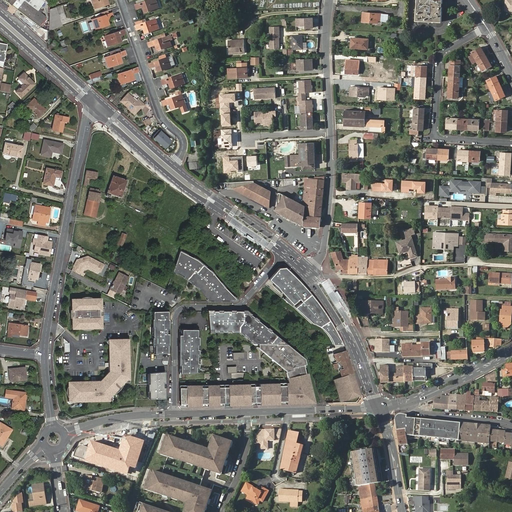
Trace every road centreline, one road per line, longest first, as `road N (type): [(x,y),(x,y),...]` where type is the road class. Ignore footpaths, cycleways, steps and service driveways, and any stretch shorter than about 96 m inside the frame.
road 1 (residential): [(310,276),(323,249),(330,192),(328,0)]
road 2 (tertiary): [(46,354),(97,105)]
road 3 (residential): [(174,413),(180,312),(243,305),(285,253)]
road 4 (residential): [(511,140),(441,131),(441,54),(486,28)]
road 5 (residential): [(169,168),(183,140),(161,114),(121,0)]
road 6 (secondary): [(379,407),(354,338),(310,276)]
road 7 (secondary): [(285,253),(169,168)]
road 8 (tertiary): [(379,407),(247,411)]
road 9 (secondary): [(97,105),(0,17)]
road 10 (tertiary): [(511,351),(403,402)]
